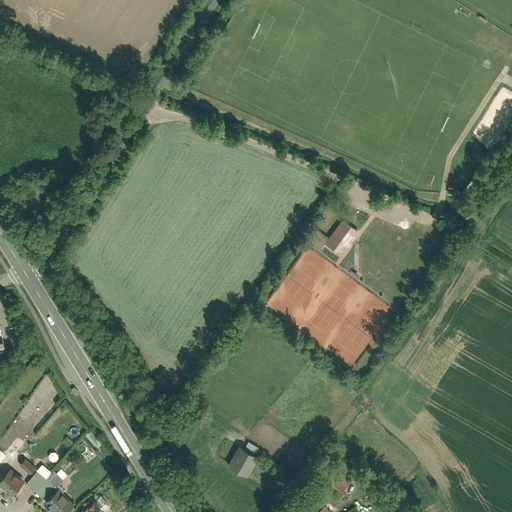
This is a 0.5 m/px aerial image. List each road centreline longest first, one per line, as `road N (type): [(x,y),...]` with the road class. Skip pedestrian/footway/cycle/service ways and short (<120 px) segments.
road 1 (residential): [(221,0),(67,234),(28,276)]
road 2 (primary): [(28,276),(171,511)]
